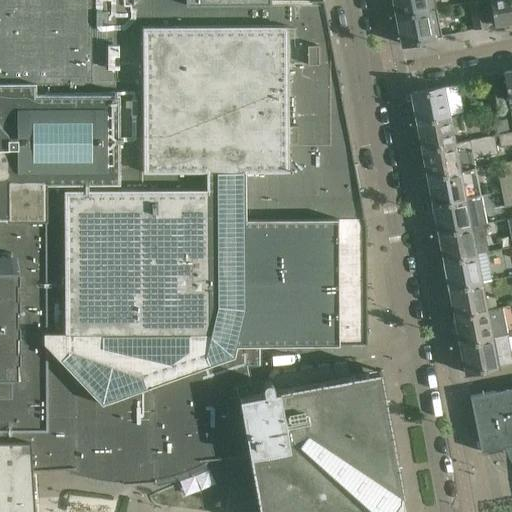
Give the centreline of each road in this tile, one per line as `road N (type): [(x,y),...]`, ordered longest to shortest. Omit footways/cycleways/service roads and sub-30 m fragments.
road 1 (unclassified): [(446,511),(365,74)]
road 2 (residential): [(511,46),(365,74)]
